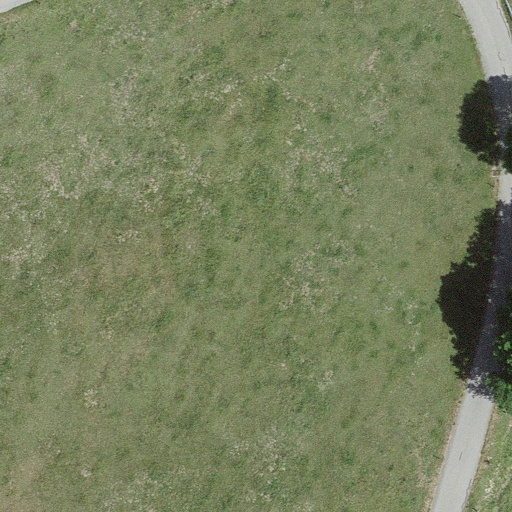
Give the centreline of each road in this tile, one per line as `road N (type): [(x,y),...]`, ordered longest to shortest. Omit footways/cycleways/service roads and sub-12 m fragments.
road 1 (residential): [(511,249),(447,511)]
road 2 (residential): [(478,0),(511,120)]
